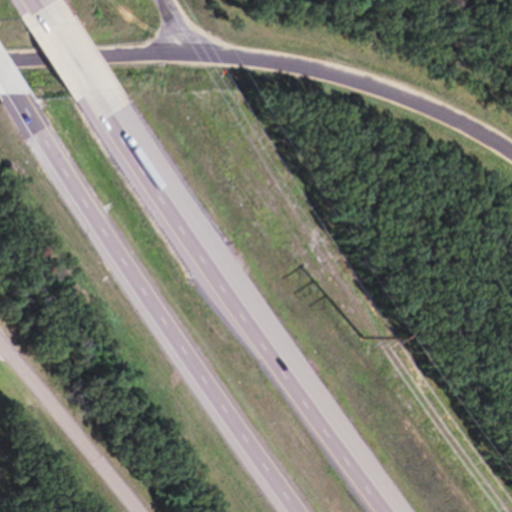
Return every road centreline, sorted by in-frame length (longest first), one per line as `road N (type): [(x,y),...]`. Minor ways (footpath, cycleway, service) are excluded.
road 1 (residential): [(511,150),(345,83),(203,52),(0,62)]
road 2 (motorway): [(405,511),(95,93)]
road 3 (motorway): [(19,96),(277,511)]
road 4 (residential): [(136,511),(0,339)]
